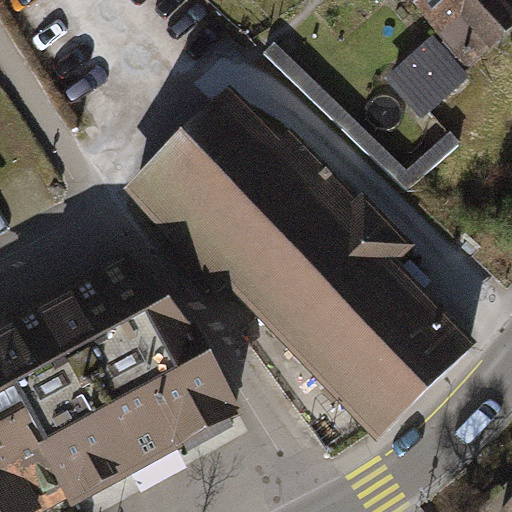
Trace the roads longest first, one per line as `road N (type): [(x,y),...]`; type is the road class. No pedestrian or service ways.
road 1 (residential): [(327,511),(196,308),(82,182)]
road 2 (secondary): [(511,376),(446,447),(347,511)]
road 3 (unknown): [(0,270),(82,182)]
